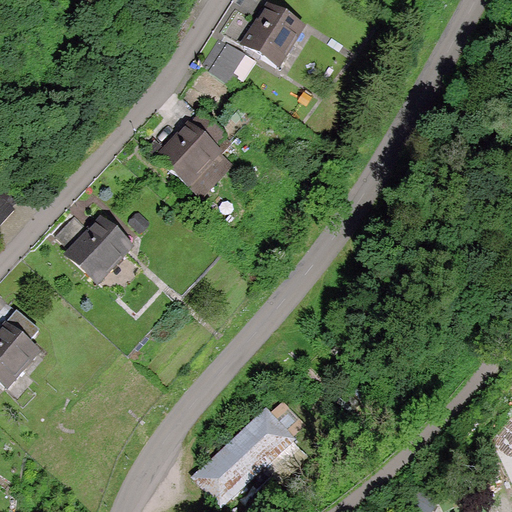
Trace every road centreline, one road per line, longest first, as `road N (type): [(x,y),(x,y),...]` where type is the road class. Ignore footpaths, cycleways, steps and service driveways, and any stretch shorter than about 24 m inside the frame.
road 1 (residential): [(472,0),(325,259),(191,410),(126,511)]
road 2 (residential): [(0,267),(179,66),(220,0)]
